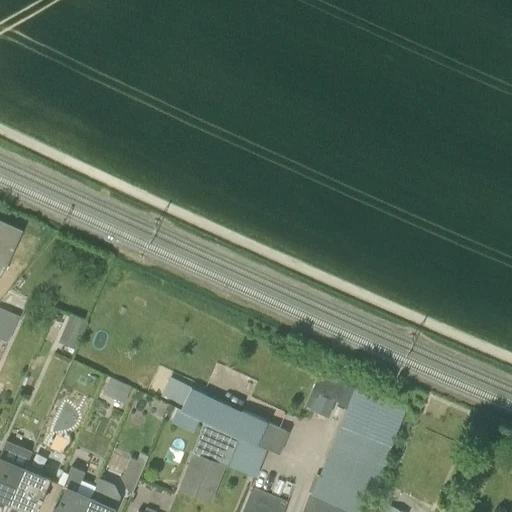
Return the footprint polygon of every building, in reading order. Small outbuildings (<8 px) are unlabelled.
[(0,275),(3,277),(25,230),(0,218),(0,275)] [(0,336),(8,340),(19,316),(0,307),(0,336)] [(70,314),(58,341),(74,348),(86,321),(70,314)] [(346,385),(319,373),(310,393),(319,397),(320,393),(338,401),(346,385)] [(131,387),(110,377),(103,393),(124,403),(131,387)] [(181,411),(204,421),(239,438),(255,445),(264,425),(266,421),(192,387),(192,388),(181,411)] [(302,511),(366,511),(406,410),(354,389),(312,494),(309,494),(302,511)] [(225,464),(227,465),(239,438),(204,421),(193,451),(191,450),(191,451),(225,464)] [(32,451),(6,439),(0,453),(0,496),(10,501),(24,470),(24,469),(32,451)] [(225,464),(191,451),(176,488),(210,501),(225,464)] [(122,480),(136,486),(147,459),(133,453),(122,480)] [(84,511),(91,497),(90,497),(76,491),(85,471),(71,465),(62,486),(67,488),(60,503),(53,508),(53,511),(84,511)] [(50,481),(24,470),(10,501),(36,511),(50,481)] [(112,511),(120,495),(115,483),(98,477),(90,497),(91,497),(84,511),(112,511)] [(249,486),(237,511),(283,511),(287,502),(249,486)] [(406,511),(386,503),(382,511),(406,511)]
